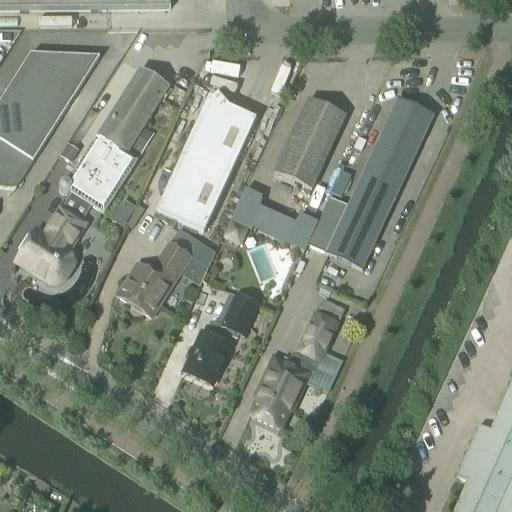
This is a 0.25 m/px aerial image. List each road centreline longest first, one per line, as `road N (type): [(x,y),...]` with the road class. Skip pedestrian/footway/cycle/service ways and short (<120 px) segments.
road 1 (tertiary): [(283,511),(0,330)]
road 2 (unclassified): [(511,33),(257,32),(237,0)]
